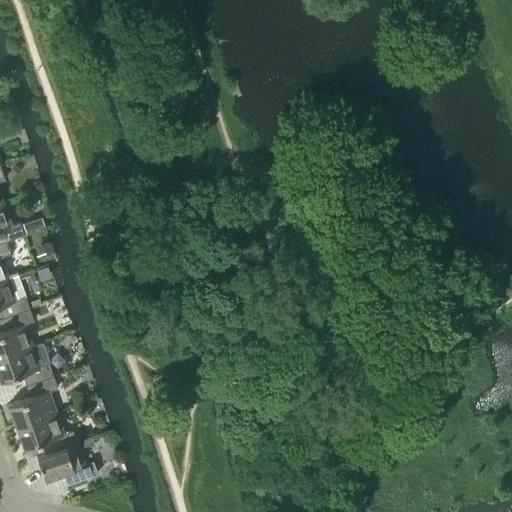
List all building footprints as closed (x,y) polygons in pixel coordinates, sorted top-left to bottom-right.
[(0,241),(5,239),(5,240),(24,233),(19,220),(11,223),(3,202),(0,203),(0,241)] [(0,279),(8,276),(1,255),(9,252),(5,240),(5,239),(0,241),(0,279)] [(0,309),(2,316),(29,307),(17,273),(8,276),(0,279),(0,309)] [(0,329),(0,354),(32,343),(25,322),(33,319),(29,307),(2,316),(0,316),(0,321),(3,329),(0,329)] [(0,379),(21,372),(25,383),(52,374),(41,340),(32,343),(0,354),(0,379)] [(8,403),(16,425),(56,410),(48,390),(57,387),(52,374),(25,383),(30,395),(8,403)] [(41,440),(45,452),(76,441),(72,428),(63,431),(56,410),(16,425),(24,447),(41,440)] [(76,441),(45,452),(36,455),(44,478),(62,472),(66,483),(97,472),(92,459),(84,462),(76,441)]
